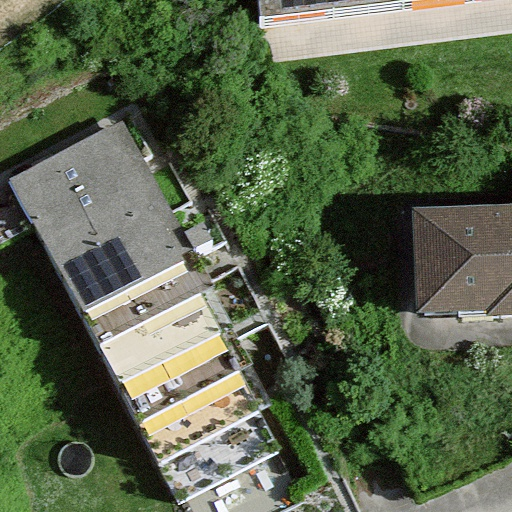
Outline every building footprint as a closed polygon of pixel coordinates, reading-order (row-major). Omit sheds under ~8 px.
[(256,0),(259,16),(372,2),(389,0),(256,0)] [(116,135),(19,185),(94,330),(192,280),(164,226),(144,188),(116,135)] [(164,226),(196,209),(176,171),(144,188),(164,226)] [(511,219),(422,222),(424,320),(511,318),(511,219)] [(246,276),(218,290),(257,369),(285,355),(246,276)] [(192,280),(94,330),(110,359),(207,309),(192,280)] [(207,309),(110,359),(133,405),(230,355),(207,309)] [(230,355),(133,405),(150,437),(247,387),(230,355)] [(247,387),(150,437),(168,473),(265,422),(247,387)] [(265,422),(168,473),(185,506),(282,456),(265,422)]
